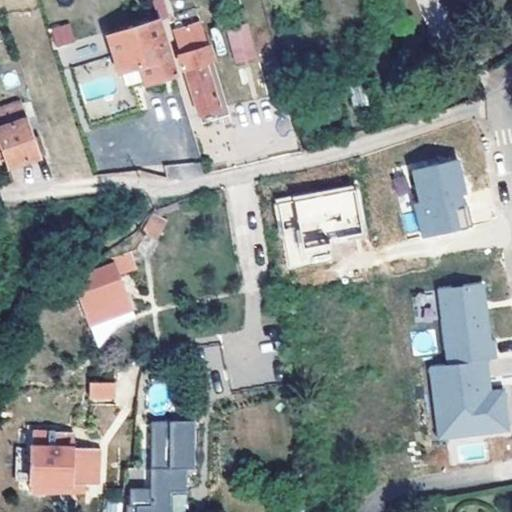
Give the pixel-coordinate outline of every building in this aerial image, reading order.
[(166,0),(151,0),(157,20),(171,15),(166,0)] [(196,113),(217,106),(202,56),(208,54),(201,30),(197,17),(170,25),(181,62),(196,113)] [(162,42),(155,20),(127,28),(105,35),(116,71),(137,65),(142,83),(173,75),(162,42)] [(48,30),(56,48),(75,40),(68,22),(48,30)] [(235,64),(257,58),(248,22),(225,28),(235,64)] [(0,154),(4,167),(39,156),(16,93),(0,98),(0,154)] [(415,205),(422,238),(473,227),(459,161),(414,171),(421,204),(415,205)] [(355,189),(276,200),(286,269),(334,262),(330,236),(361,232),(355,189)] [(165,216),(137,244),(143,258),(176,227),(165,216)] [(110,316),(117,314),(133,308),(114,263),(72,279),(90,324),(110,316)] [(430,366),(439,441),(511,434),(506,391),(489,392),(486,361),(497,359),(483,282),(435,289),(444,362),(430,366)] [(120,323),(117,314),(110,316),(90,324),(98,343),(120,323)] [(207,369),(222,367),(219,344),(203,346),(207,369)] [(89,382),(89,400),(114,400),(114,382),(89,382)] [(169,420),(148,420),(146,486),(125,486),(125,501),(122,502),(121,511),(167,511),(168,491),(185,492),(184,469),(169,468),(169,420)] [(29,463),(98,464),(98,448),(70,446),(71,431),(30,429),(29,463)] [(453,464),(484,462),(482,439),(452,441),(453,464)] [(98,464),(29,463),(28,491),(84,492),(84,483),(97,483),(98,464)]
